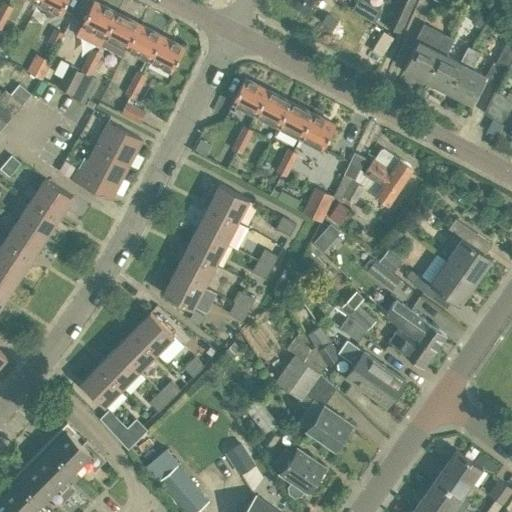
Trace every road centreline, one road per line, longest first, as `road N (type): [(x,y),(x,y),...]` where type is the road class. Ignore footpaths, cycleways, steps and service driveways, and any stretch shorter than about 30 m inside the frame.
road 1 (residential): [(0,410),(123,243),(232,32)]
road 2 (residential): [(232,32),(511,174)]
road 3 (residential): [(361,511),(442,398)]
road 4 (residential): [(442,398),(511,295)]
